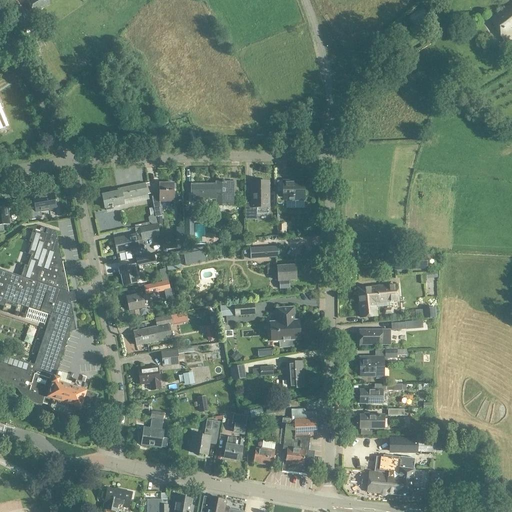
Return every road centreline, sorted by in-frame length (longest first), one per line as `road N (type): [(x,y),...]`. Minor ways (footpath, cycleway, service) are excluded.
road 1 (residential): [(330,502),(330,155)]
road 2 (residential): [(111,463),(119,393),(72,159)]
road 3 (residential): [(72,159),(330,155)]
road 4 (tertiary): [(330,502),(111,463)]
road 5 (track): [(330,108),(460,8),(493,0)]
road 6 (unclassified): [(72,159),(0,23)]
